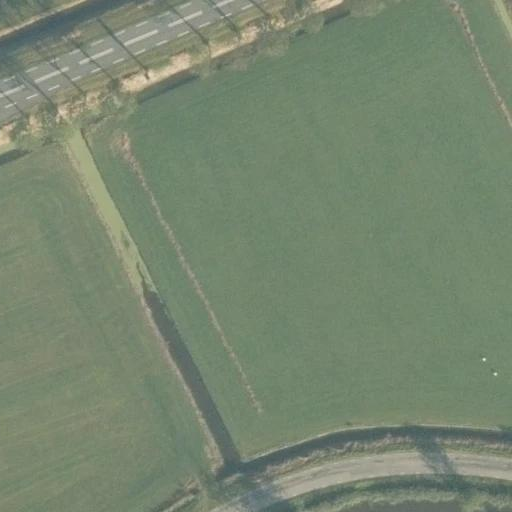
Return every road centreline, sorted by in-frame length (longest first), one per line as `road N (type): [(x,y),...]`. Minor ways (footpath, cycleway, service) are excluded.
road 1 (tertiary): [(228,511),(267,490),(348,467),(431,459),(511,466)]
road 2 (primary): [(0,91),(220,0)]
